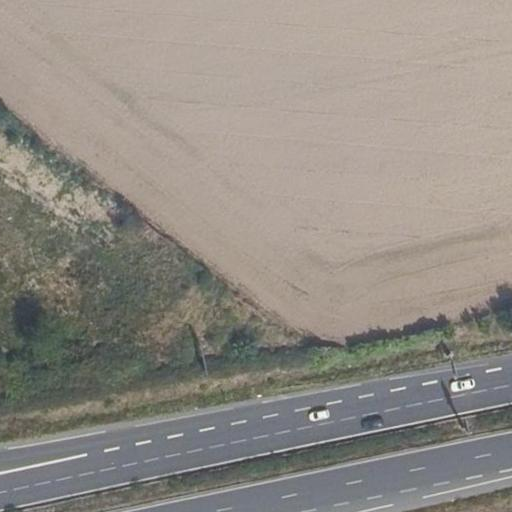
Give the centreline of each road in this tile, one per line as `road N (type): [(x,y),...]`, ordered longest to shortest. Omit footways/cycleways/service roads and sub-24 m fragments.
road 1 (trunk): [(511,383),(98,465)]
road 2 (trunk): [(249,511),(511,454)]
